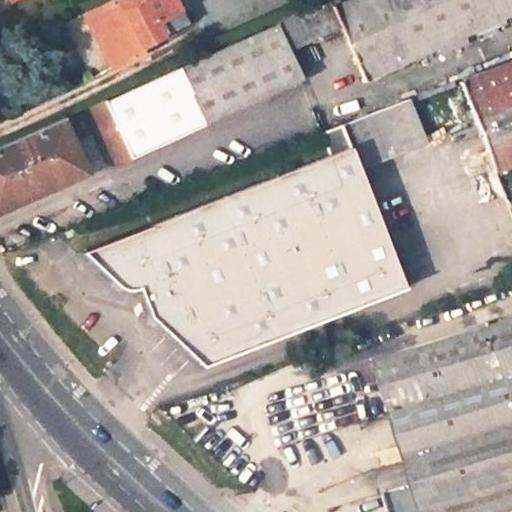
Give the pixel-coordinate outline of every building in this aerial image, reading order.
[(325,0),(317,0),(275,18),(167,66),(81,103),(109,164),(293,84),(281,55),(339,30),(361,82),(511,16),(511,0),(342,0),(329,6),(325,0)] [(174,0),(112,0),(84,13),(110,68),(139,54),(137,49),(187,26),(174,0)] [(487,172),(511,162),(511,61),(454,85),(487,172)] [(336,126),(354,173),(422,146),(403,100),(336,126)] [(0,208),(82,172),(58,114),(0,139),(0,208)] [(326,157),(67,259),(104,292),(110,292),(118,289),(121,290),(125,292),(126,294),(136,320),(183,361),(397,282),(354,173),(336,126),(318,134),(326,157)] [(383,511),(505,511),(511,510),(511,323),(372,367),(406,486),(378,494),(383,511)]
